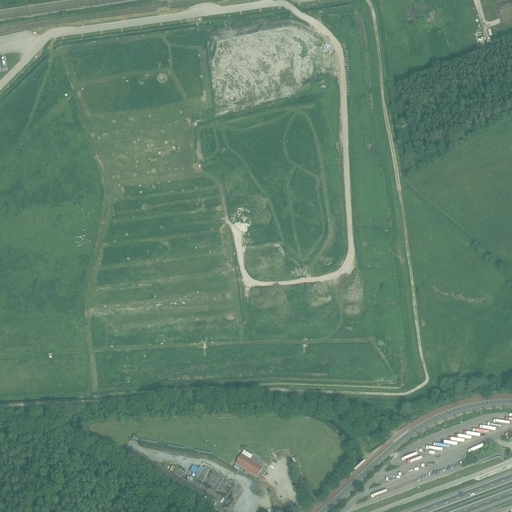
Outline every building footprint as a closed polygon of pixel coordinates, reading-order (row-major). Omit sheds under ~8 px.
[(511,0),(509,0),(496,4),(501,23),(511,20),(511,0)] [(218,511),(219,511),(220,511),(226,511),(230,506),(231,506),(230,506),(235,498),(236,497),(235,497),(240,489),(241,489),(240,489),(235,486),(236,485),(235,484),(235,485),(234,485),(234,483),(233,484),(211,471),(211,469),(211,470),(210,469),(210,468),(209,470),(205,467),(197,480),(181,470),(182,469),(181,469),(181,470),(180,469),(181,468),(180,468),(180,469),(176,467),(172,473),(133,450),(134,448),(131,447),(131,448),(126,446),(122,452),(219,511),(218,511)] [(236,464),(257,477),(263,467),(242,454),(236,464)] [(198,468),(193,465),(189,472),(194,475),(198,468)] [(194,477),(198,479),(204,469),(200,467),(195,475),(194,477)]
